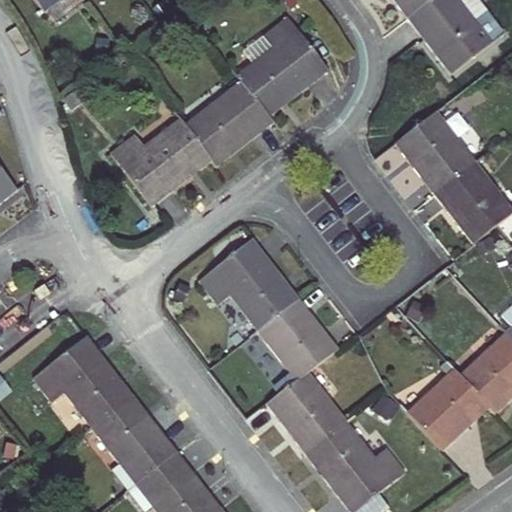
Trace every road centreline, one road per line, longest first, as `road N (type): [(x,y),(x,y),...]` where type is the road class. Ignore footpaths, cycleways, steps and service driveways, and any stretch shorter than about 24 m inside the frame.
road 1 (residential): [(120,297),(353,120),(375,69),(367,36),(340,0)]
road 2 (residential): [(0,52),(74,256),(92,281),(120,297)]
road 3 (residential): [(120,297),(284,511)]
